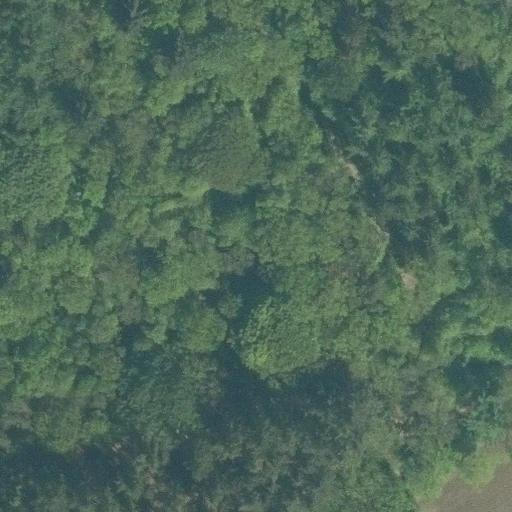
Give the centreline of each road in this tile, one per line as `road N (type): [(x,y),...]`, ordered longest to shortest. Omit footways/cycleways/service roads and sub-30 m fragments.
road 1 (track): [(0,444),(188,401),(346,340),(420,300)]
road 2 (track): [(420,300),(258,0)]
